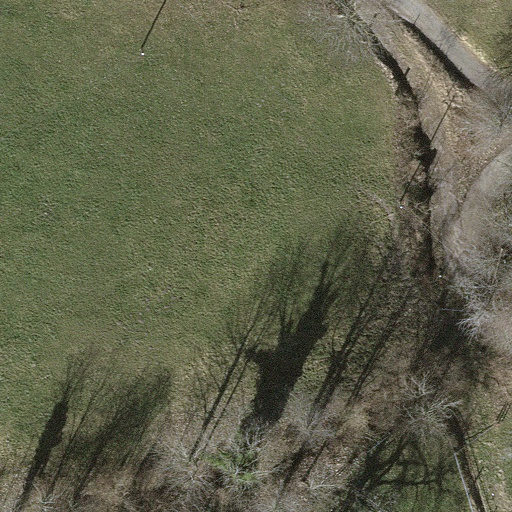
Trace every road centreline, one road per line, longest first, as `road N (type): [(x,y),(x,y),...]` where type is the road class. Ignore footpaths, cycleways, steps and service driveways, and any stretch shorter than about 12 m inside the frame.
road 1 (track): [(371,0),(424,83),(447,187),(462,392),(495,511)]
road 2 (track): [(511,102),(400,0)]
